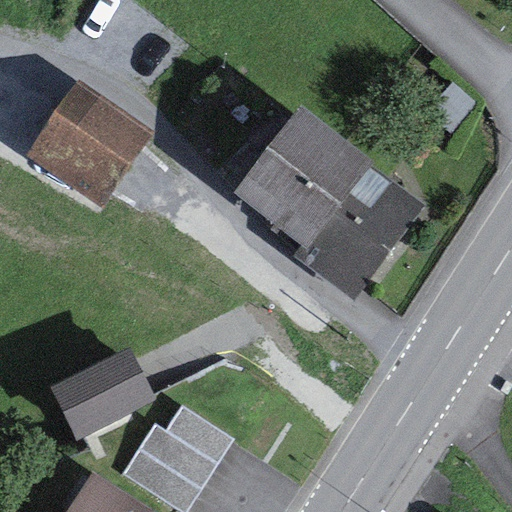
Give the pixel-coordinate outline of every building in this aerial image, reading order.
[(157,133),(79,80),(28,155),(106,208),(157,133)] [(479,104),(454,83),(428,115),(452,135),(479,104)] [(376,165),(302,108),(235,192),(304,245),(309,250),(376,165)] [(429,207),(376,165),(309,250),(304,245),(295,257),(355,303),(429,207)] [(130,347),(54,385),(81,439),(157,401),(130,347)] [(167,432),(155,425),(121,477),(176,511),(190,511),(237,440),(184,406),(167,432)] [(152,511),(95,478),(70,511),(152,511)]
